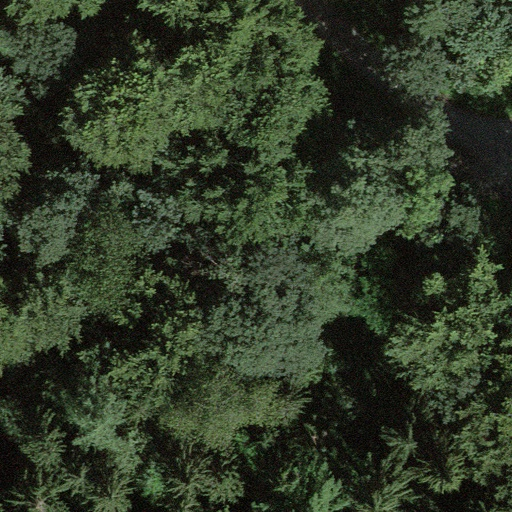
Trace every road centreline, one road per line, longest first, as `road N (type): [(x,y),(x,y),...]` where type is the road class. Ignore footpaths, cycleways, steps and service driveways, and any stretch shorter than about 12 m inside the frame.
road 1 (track): [(511,158),(498,152),(197,258),(0,313)]
road 2 (track): [(511,146),(498,152),(435,120),(303,0)]
